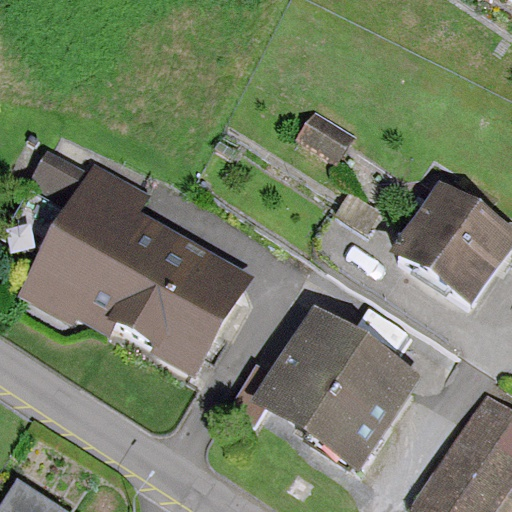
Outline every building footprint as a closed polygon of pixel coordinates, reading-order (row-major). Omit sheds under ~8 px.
[(511,0),(485,0),(511,18),(511,0)] [(246,273),(91,180),(16,300),(171,392),(246,273)] [(420,208),(365,296),(451,348),(505,260),(420,208)] [(302,323),(249,407),(345,468),(398,384),(302,323)] [(511,412),(485,396),(415,511),(501,511),(511,495),(511,412)] [(67,511),(26,485),(7,511),(67,511)]
